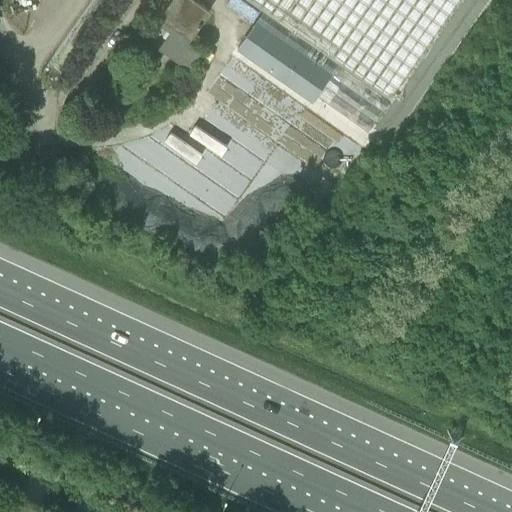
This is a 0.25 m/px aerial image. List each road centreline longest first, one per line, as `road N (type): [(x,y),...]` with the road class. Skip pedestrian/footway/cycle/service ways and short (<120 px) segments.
road 1 (motorway): [(482,511),(0,292)]
road 2 (motorway): [(0,339),(379,511)]
road 3 (unclassified): [(50,142),(7,57),(0,13)]
